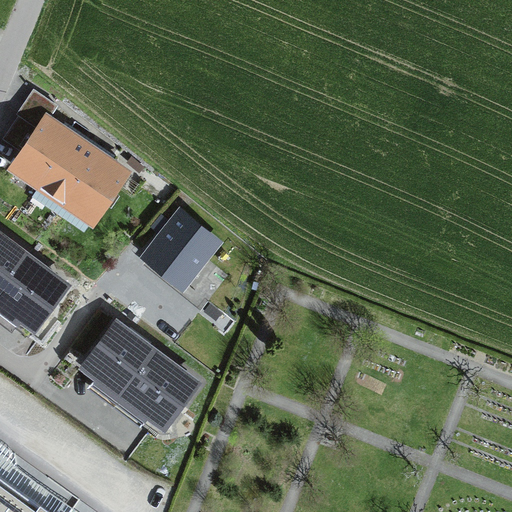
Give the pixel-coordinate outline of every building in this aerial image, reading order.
[(39,128),(46,118),(47,118),(57,105),(34,90),(18,113),(39,128)] [(73,136),(47,118),(46,118),(39,128),(13,166),(40,184),(73,136)] [(73,136),(40,184),(66,201),(98,153),(73,136)] [(92,219),(125,171),(98,153),(66,201),(92,219)] [(203,255),(214,242),(180,215),(149,254),(208,300),(228,275),(203,255)] [(0,291),(26,257),(0,237),(0,291)] [(26,257),(0,291),(0,315),(14,326),(22,316),(36,327),(66,287),(26,257)] [(98,373),(90,383),(117,403),(154,353),(114,322),(84,363),(98,373)] [(166,425),(197,384),(154,353),(117,403),(143,423),(150,413),(166,425)] [(50,511),(0,476),(0,511),(50,511)]
